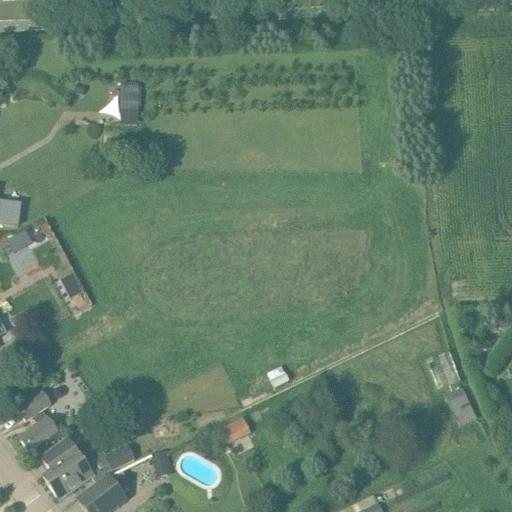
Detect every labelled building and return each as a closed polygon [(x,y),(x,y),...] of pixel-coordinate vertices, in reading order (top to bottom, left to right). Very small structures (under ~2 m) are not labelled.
[(119,87),(119,114),(119,115),(139,116),(138,88),(119,87)] [(0,225),(18,228),(20,206),(0,203),(0,225)] [(262,260),(258,220),(238,222),(242,262),(262,260)] [(242,262),(238,222),(219,224),(223,264),(242,262)] [(223,264),(219,224),(200,226),(204,266),(223,264)] [(180,228),(184,268),(204,266),(200,226),(180,228)] [(165,262),(146,227),(122,239),(141,275),(165,262)] [(359,283),(361,286),(382,270),(355,235),(335,251),(337,254),(359,283)] [(99,252),(118,287),(141,275),(122,239),(99,252)] [(76,265),(95,300),(118,287),(99,252),(76,265)] [(359,283),(337,254),(314,272),(335,300),(359,283)] [(282,292),(262,299),(274,337),(295,330),(282,292)] [(255,343),(274,337),(262,299),(243,305),(255,343)] [(243,305),(223,312),(236,350),(255,343),(243,305)] [(217,356),(236,350),(223,312),(204,318),(217,356)] [(204,318),(184,325),(197,363),(217,356),(204,318)] [(449,353),(426,362),(438,392),(460,383),(449,353)] [(68,377),(68,379),(68,381),(69,382),(70,383),(72,383),(74,383),(76,383),(77,381),(77,380),(78,379),(78,377),(77,375),(76,374),(74,373),(73,373),(71,373),(70,374),(69,376),(68,377)] [(25,423),(31,419),(40,413),(50,406),(41,392),(16,410),(25,423)] [(462,429),(476,422),(463,397),(460,392),(445,400),(460,430),(462,429)] [(266,408),(265,413),(267,417),(272,419),(277,416),(278,411),(275,407),(271,405),(266,408)] [(45,419),(40,413),(31,419),(36,426),(18,439),(29,454),(48,440),(52,445),(65,435),(57,424),(52,427),(46,419),(45,419)] [(227,447),(250,436),(242,421),(220,432),(227,447)] [(52,452),(40,460),(45,467),(50,474),(42,479),(59,502),(75,491),(91,480),(96,487),(105,480),(104,478),(135,463),(127,447),(105,458),(101,453),(83,465),(67,441),(52,452)] [(166,453),(150,458),(156,480),(172,476),(166,453)] [(93,489),(77,501),(84,511),(112,511),(125,502),(107,478),(105,480),(96,487),(93,489)]
